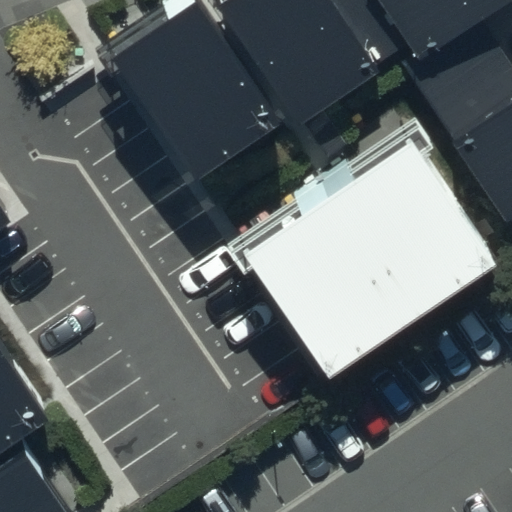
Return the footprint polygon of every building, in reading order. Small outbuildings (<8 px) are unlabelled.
[(197,0),(164,0),(108,38),(201,175),(281,121),(197,0)] [(219,0),(300,119),(393,56),(502,219),(511,212),(511,65),(475,10),(490,0),(219,0)] [(405,122),(242,232),(326,356),(489,246),(405,122)] [(0,345),(0,433),(41,406),(0,345)] [(71,511),(23,441),(0,456),(0,511),(71,511)]
